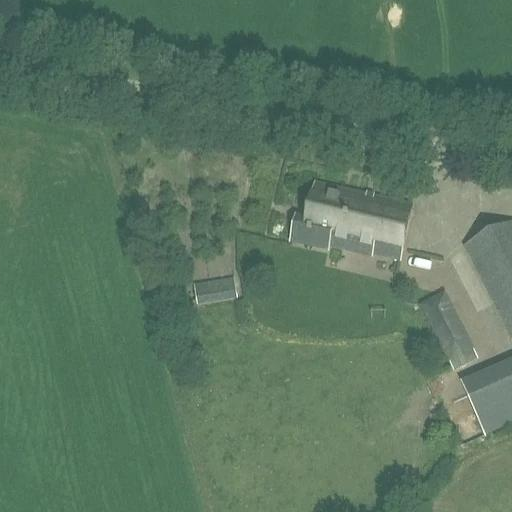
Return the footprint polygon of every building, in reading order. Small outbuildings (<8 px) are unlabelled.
[(329,253),(331,245),(399,260),(411,208),(317,186),(309,218),(296,215),(289,244),(329,253)] [(511,340),(511,339),(511,224),(465,249),(511,340)] [(197,307),(238,299),(234,278),(193,285),(197,307)] [(445,296),(422,308),(454,371),(477,359),(459,324),(445,296)] [(511,361),(462,383),(468,397),(486,437),(511,425),(511,361)]
